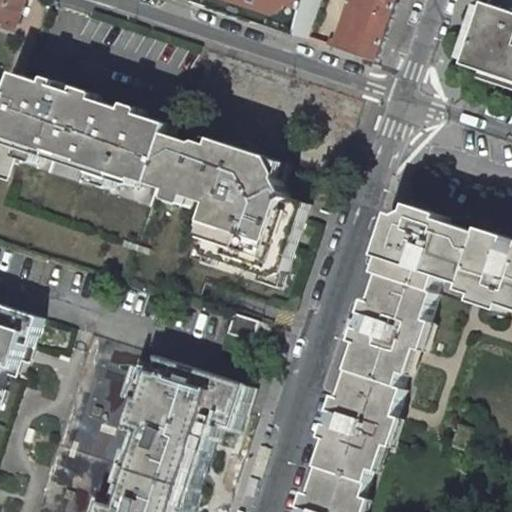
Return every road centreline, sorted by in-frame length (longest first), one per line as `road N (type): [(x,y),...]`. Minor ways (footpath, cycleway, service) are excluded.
road 1 (residential): [(263,511),(406,94)]
road 2 (residential): [(406,94),(118,0)]
